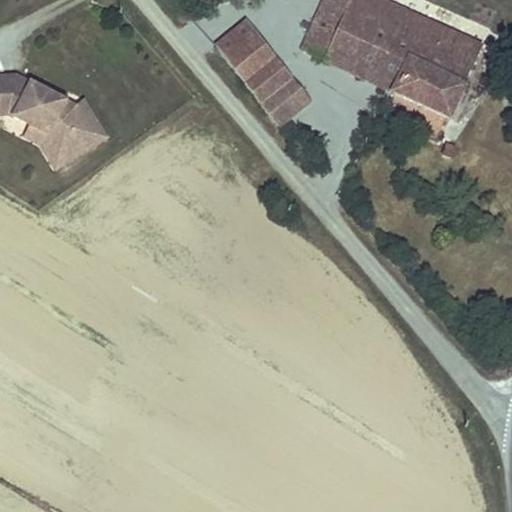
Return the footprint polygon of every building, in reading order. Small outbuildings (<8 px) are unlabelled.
[(375,0),(327,0),(303,53),(450,120),(483,47),(423,21),(375,0)] [(294,79),(250,22),(241,29),(217,48),(242,82),(261,105),(294,79)] [(511,79),(509,78),(500,97),(511,102),(511,79)] [(279,128),(313,103),(294,79),(261,105),(279,128)] [(63,111),(66,104),(33,87),(18,80),(0,80),(0,116),(11,116),(32,127),(52,137),(69,164),(108,140),(86,105),(79,111),(72,116),(63,111)] [(79,111),(66,104),(63,111),(72,116),(79,111)] [(52,137),(32,127),(27,138),(43,147),(58,170),(69,164),(52,137)]
